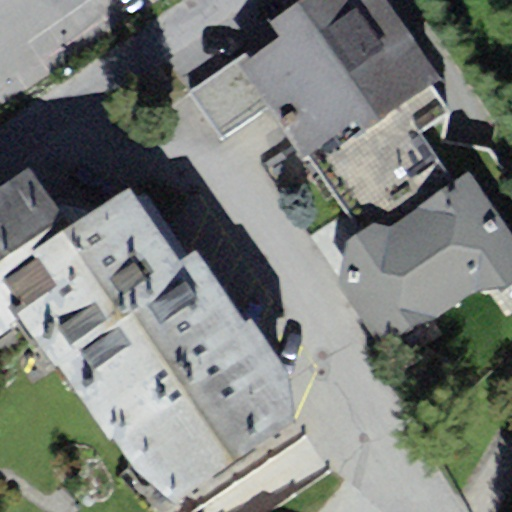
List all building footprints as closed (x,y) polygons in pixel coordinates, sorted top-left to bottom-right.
[(269,73),(326,161),(386,122),(393,133),(455,94),(394,0),(326,0),(291,23),(308,49),(269,73)] [(252,62),(198,96),(225,139),(280,104),(252,62)] [(52,177),(0,211),(0,362),(60,322),(46,304),(107,260),(52,177)] [(511,268),(470,196),(348,266),(401,357),(511,293),(511,268)] [(107,260),(46,304),(60,322),(195,511),(216,511),(332,429),(176,211),(107,260)]
